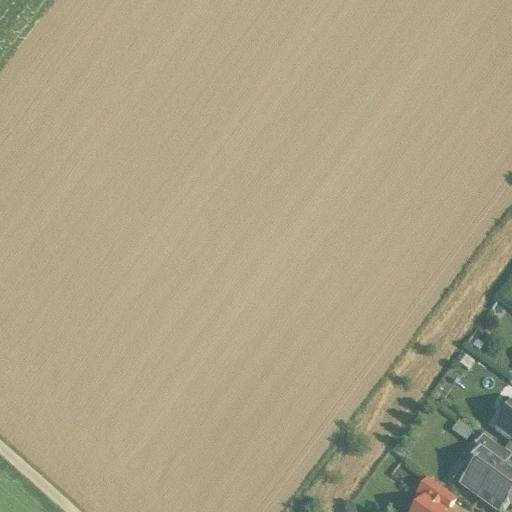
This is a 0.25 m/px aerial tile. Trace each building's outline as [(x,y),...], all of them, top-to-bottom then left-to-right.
[(511,408),(495,432),(511,444),(511,408)] [(511,458),(505,454),(483,438),(475,449),(480,453),(481,451),(505,469),(511,459),(511,458)] [(511,473),(505,469),(481,451),(480,453),(470,466),(474,469),(460,488),(459,490),(489,511),(504,511),(511,502),(511,473)] [(449,511),(456,502),(428,482),(416,499),(425,505),(428,501),(444,511),(449,511)] [(444,511),(428,501),(425,505),(420,511),(444,511)]
